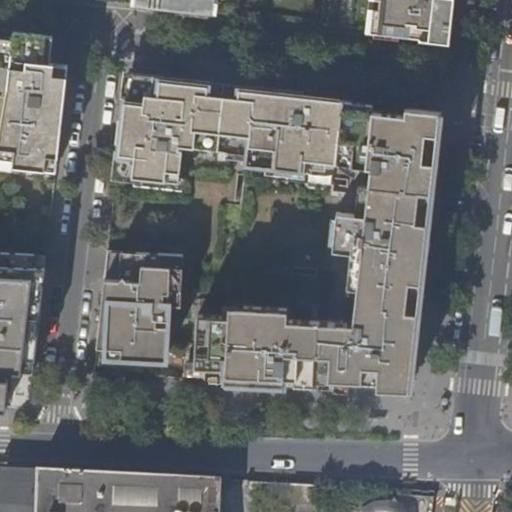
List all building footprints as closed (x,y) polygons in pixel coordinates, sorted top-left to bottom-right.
[(132,0),(132,3),(208,12),(209,0),(132,0)] [(370,0),(366,30),(449,39),(453,0),(370,0)] [(0,94),(5,96),(0,125),(0,163),(45,168),(46,154),(57,155),(68,64),(43,61),(46,34),(13,30),(13,39),(0,37),(0,94)] [(275,91),(126,75),(121,122),(129,122),(127,140),(119,139),(115,174),(179,181),(182,153),(177,152),(178,144),(193,146),(194,139),(217,142),(216,150),(247,153),(246,163),(308,170),(309,160),(370,167),(364,215),(345,213),(341,251),(423,260),(432,176),(440,110),(405,106),(404,114),(352,108),(353,101),(297,95),(296,103),(274,101),(275,91)] [(0,402),(4,368),(33,372),(46,254),(0,248),(0,402)] [(102,291),(106,291),(105,303),(101,303),(96,347),(121,347),(121,357),(165,359),(166,325),(154,324),(154,318),(167,319),(167,304),(181,305),(182,254),(108,250),(102,291)] [(409,389),(421,282),(357,275),(352,321),(286,319),(286,308),(224,304),(224,315),(196,314),(193,379),(345,386),(344,379),(375,380),(374,387),(409,389)] [(0,483),(0,511),(36,511),(39,469),(1,467),(0,483)] [(220,511),(221,479),(39,469),(36,511),(220,511)] [(320,507),(321,486),(291,484),(289,484),(289,488),(289,506),(320,507)] [(288,508),(289,506),(289,488),(267,487),(266,507),(288,508)] [(430,511),(430,497),(366,502),(366,511),(430,511)]
